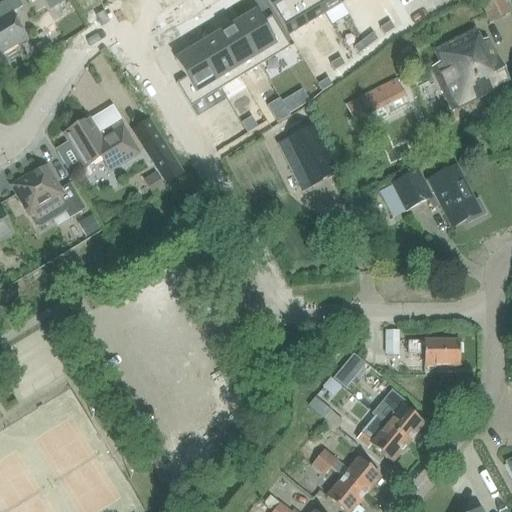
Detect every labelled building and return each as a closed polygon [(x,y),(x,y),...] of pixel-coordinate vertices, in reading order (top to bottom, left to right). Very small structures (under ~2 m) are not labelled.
[(0,20),(0,21),(0,56),(26,40),(11,15),(22,8),(17,0),(8,0),(0,5),(0,20)] [(62,0),(75,25),(97,13),(90,0),(62,0)] [(290,0),(270,0),(267,2),(288,37),(306,26),(290,0)] [(314,0),(290,0),(306,26),(324,15),(314,0)] [(338,0),(314,0),(324,15),(341,5),(338,0)] [(477,0),(489,25),(510,15),(503,0),(477,0)] [(242,24),(236,28),(260,67),(290,48),(272,18),(261,24),(255,14),(241,22),(242,24)] [(395,30),(390,23),(380,29),(384,36),(395,30)] [(229,30),(215,38),(240,79),(260,67),(236,28),(230,32),(229,30)] [(451,112),(509,83),(496,57),(495,58),(486,41),(480,44),(473,29),(431,50),(438,64),(433,66),(431,70),(451,112)] [(363,41),(367,48),(377,41),(373,34),(363,41)] [(203,48),(197,52),(221,91),(240,79),(215,38),(202,46),(203,48)] [(358,56),(367,48),(363,41),(353,49),(358,56)] [(42,44),(31,51),(35,57),(46,51),(42,44)] [(185,53),(174,60),(186,79),(176,85),(190,109),(221,91),(197,52),(191,55),(190,53),(187,55),(185,53)] [(330,66),(335,74),(343,67),(339,60),(330,66)] [(330,88),(339,81),(336,75),(327,81),(330,88)] [(357,100),(346,106),(359,133),(371,127),(410,107),(395,80),(357,100)] [(302,91),(281,103),(289,115),(309,103),(302,91)] [(279,100),(267,108),(277,125),(290,117),(289,115),(281,103),(279,100)] [(68,143),(56,150),(72,177),(103,159),(109,170),(138,153),(123,129),(103,141),(90,120),(64,136),(68,143)] [(149,120),(131,132),(166,188),(184,177),(149,120)] [(256,129),(252,121),(242,127),(247,135),(256,129)] [(313,127),(277,145),(301,193),(337,175),(313,127)] [(32,214),(41,227),(66,213),(70,219),(85,211),(69,185),(59,191),(46,167),(12,187),(29,216),(32,214)] [(419,172),(392,186),(405,211),(429,199),(433,209),(440,206),(451,228),(462,223),(464,226),(485,216),(477,200),(474,202),(456,168),(424,184),(419,172)] [(143,181),(153,198),(165,191),(154,174),(143,181)] [(363,192),(374,219),(392,213),(381,185),(363,192)] [(0,242),(13,235),(0,212),(0,242)] [(92,217),(80,224),(88,236),(99,230),(92,217)] [(397,331),(385,332),(385,356),(397,356),(397,331)] [(424,368),(458,368),(458,342),(407,342),(407,356),(424,356),(424,368)] [(340,371),(333,380),(345,390),(353,381),(340,371)] [(395,415),(385,427),(407,445),(423,426),(402,408),(403,405),(392,396),(384,406),(395,415)] [(333,414),(327,421),(338,430),(344,423),(333,414)] [(407,445),(385,427),(374,440),(363,430),(356,439),(367,449),(369,447),(390,465),(407,445)] [(324,451),(317,459),(330,470),(337,462),(324,451)] [(324,478),(330,470),(317,459),(311,467),(324,478)] [(358,461),(341,481),(363,498),(379,478),(358,461)] [(350,511),(363,498),(341,481),(326,499),(341,511),(350,511)]
